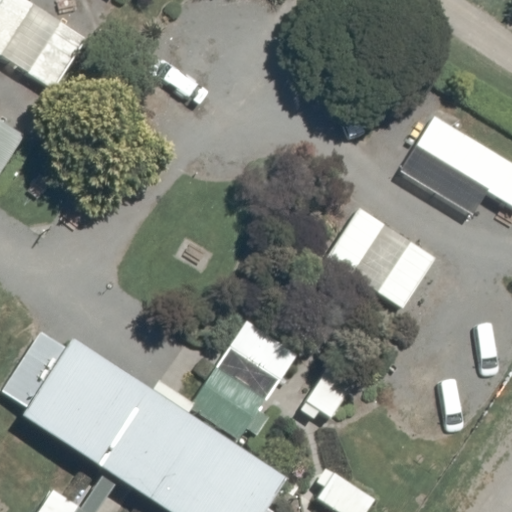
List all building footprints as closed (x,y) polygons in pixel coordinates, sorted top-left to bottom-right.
[(84,39),(24,0),(0,0),(0,59),(50,92),(84,39)] [(511,165),(434,117),(393,183),(471,231),(491,197),(511,209),(511,165)] [(0,172),(21,139),(0,125),(0,172)] [(433,260),(358,210),(324,260),(399,311),(433,260)] [(297,353),(244,320),(225,350),(278,383),(297,353)] [(262,511),(282,483),(42,326),(0,390),(0,407),(161,511),(262,511)] [(351,388),(306,357),(280,396),(325,427),(351,388)] [(264,394),(214,366),(189,410),(238,439),(264,394)] [(367,511),(375,499),(332,473),(314,501),(331,511),(367,511)] [(84,511),(49,489),(33,511),(84,511)]
